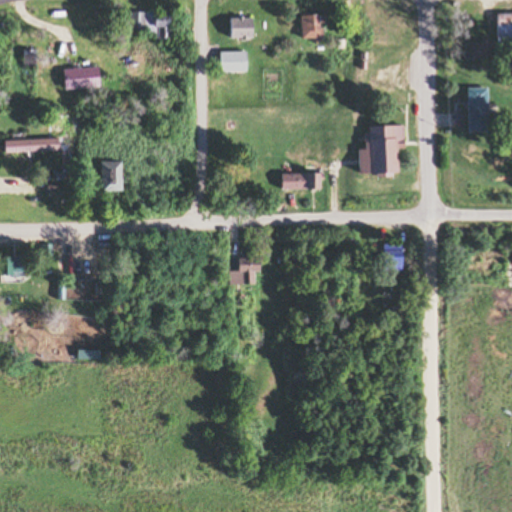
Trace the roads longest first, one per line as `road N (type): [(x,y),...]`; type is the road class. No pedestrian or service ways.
road 1 (residential): [(511,220),(0,230)]
road 2 (residential): [(428,511),(428,221)]
road 3 (residential): [(195,224),(199,0)]
road 4 (residential): [(428,221),(424,0)]
